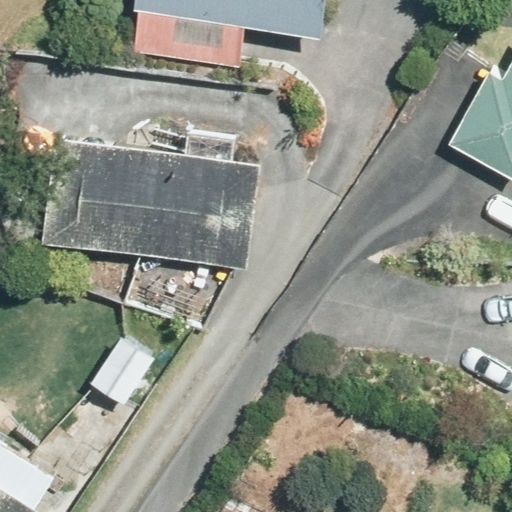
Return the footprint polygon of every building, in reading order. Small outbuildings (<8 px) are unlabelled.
[(144,0),(138,50),(244,65),(250,18),(328,28),(331,0),(144,0)] [(495,66),(455,140),(511,171),(511,69),(509,74),(495,66)] [(265,155),(243,152),(246,131),(194,125),(191,147),(64,131),(50,237),(252,262),(265,155)] [(125,331),(95,379),(129,399),(158,350),(125,331)] [(0,511),(42,511),(48,504),(0,470),(0,511)]
